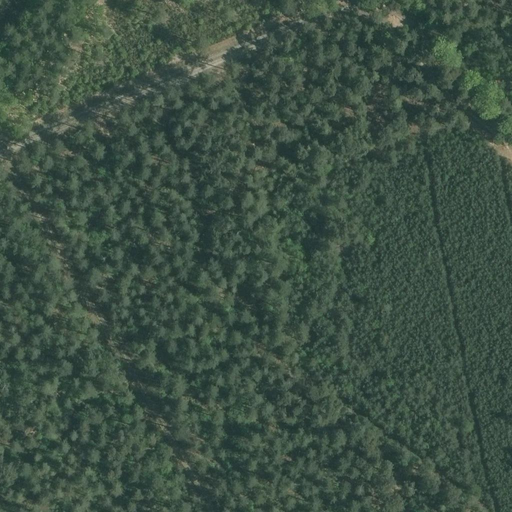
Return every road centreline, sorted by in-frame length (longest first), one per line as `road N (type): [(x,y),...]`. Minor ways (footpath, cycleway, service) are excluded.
road 1 (track): [(511,145),(405,18),(390,6),(365,4),(0,155)]
road 2 (track): [(0,145),(212,511)]
